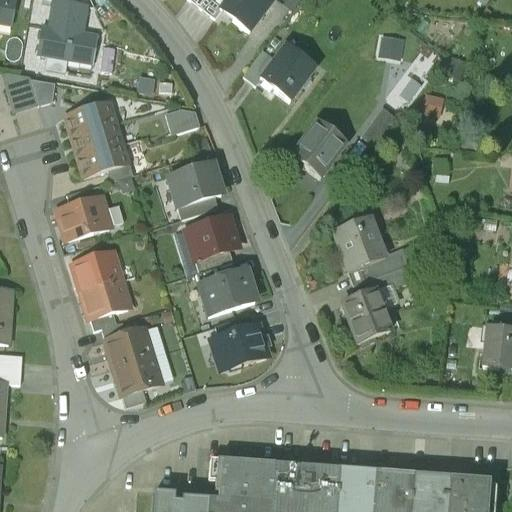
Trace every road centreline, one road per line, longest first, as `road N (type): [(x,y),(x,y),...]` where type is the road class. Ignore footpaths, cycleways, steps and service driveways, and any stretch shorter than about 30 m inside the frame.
road 1 (residential): [(319,407),(236,159),(184,57),(131,0)]
road 2 (residential): [(87,458),(27,161)]
road 3 (residential): [(87,458),(130,430),(203,405),(319,407)]
road 4 (residential): [(319,407),(511,426)]
